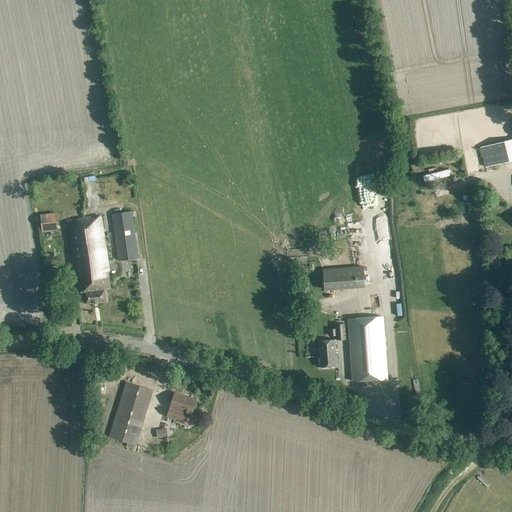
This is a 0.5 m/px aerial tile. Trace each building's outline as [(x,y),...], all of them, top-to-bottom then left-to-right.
[(486,167),(511,160),(511,139),(481,148),(486,167)] [(432,171),(433,179),(459,174),(458,167),(432,171)] [(449,183),(444,186),(447,194),(453,191),(449,183)] [(112,214),(119,261),(139,258),(131,211),(112,214)] [(56,213),(40,215),(42,232),(58,230),(56,213)] [(101,216),(83,218),(85,232),(86,232),(90,264),(96,303),(106,302),(104,289),(110,289),(101,216)] [(77,222),(69,226),(78,293),(84,292),(85,304),(96,303),(90,264),(86,232),(85,232),(83,218),(77,219),(77,222)] [(359,234),(369,231),(365,218),(355,221),(359,234)] [(324,271),(326,291),(365,287),(364,268),(324,271)] [(349,320),(353,381),(388,379),(383,317),(349,320)] [(345,324),(336,325),(338,341),(346,340),(345,324)] [(335,340),(319,342),(321,368),(337,367),(335,340)] [(110,437),(136,445),(152,392),(126,384),(110,437)] [(168,416),(182,421),(183,423),(189,425),(191,424),(193,417),(192,415),(197,399),(175,393),(168,416)] [(157,438),(168,436),(166,428),(156,430),(157,438)]
